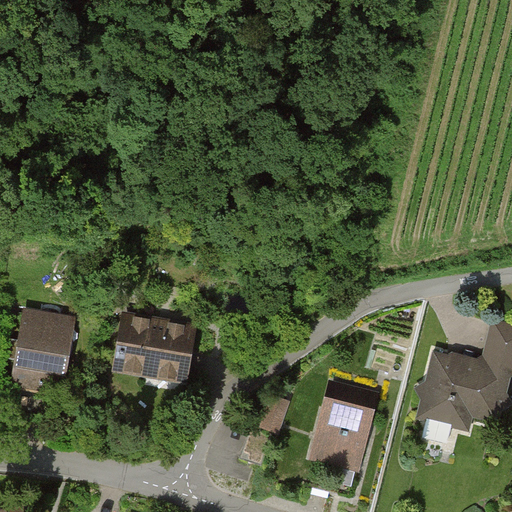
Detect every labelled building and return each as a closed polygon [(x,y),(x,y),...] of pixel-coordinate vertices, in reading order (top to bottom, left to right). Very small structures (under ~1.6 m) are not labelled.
[(76,316),(24,308),(11,387),(64,395),(76,316)] [(197,324),(122,313),(113,371),(188,382),(197,324)] [(482,361),(432,349),(415,420),(471,433),(475,416),(499,422),(509,380),(511,380),(511,325),(491,321),(482,361)] [(358,472),(376,394),(329,383),(311,462),(358,472)] [(285,426),(290,403),(270,398),(264,421),(285,426)] [(21,511),(22,500),(0,499),(0,511),(21,511)]
